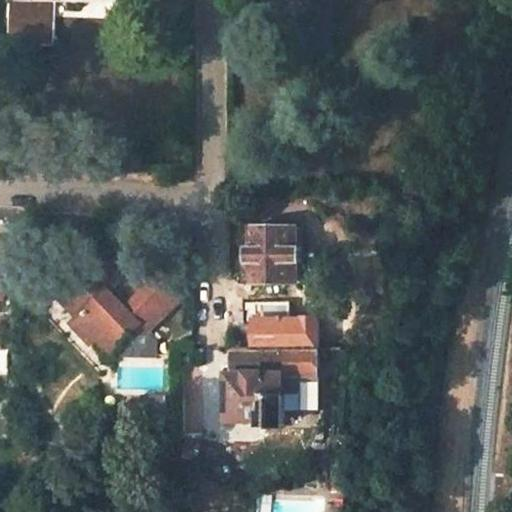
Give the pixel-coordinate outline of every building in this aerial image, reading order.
[(11,0),(10,39),(55,40),(56,0),(11,0)] [(253,284),(302,284),(302,227),(253,228),(253,249),(248,249),(248,264),(253,264),(253,284)] [(91,337),(103,352),(121,336),(138,321),(145,329),(165,311),(158,303),(145,290),(126,306),(110,289),(122,279),(106,261),(84,279),(79,274),(58,291),(78,313),(70,320),(88,340),(91,337)] [(160,266),(139,283),(145,290),(158,303),(178,286),(160,266)] [(185,293),(178,286),(158,303),(165,311),(185,293)] [(256,321),(256,303),(246,303),(246,310),(249,310),(249,321),(256,321)] [(256,349),(321,349),(321,320),(291,321),(291,303),(256,303),(256,321),(256,349)] [(138,321),(121,336),(130,346),(156,345),(156,340),(145,329),(138,321)] [(234,348),(234,376),(229,376),(229,419),(264,420),(264,424),(284,424),(285,413),(302,413),(303,379),(320,379),(320,349),(234,348)]
